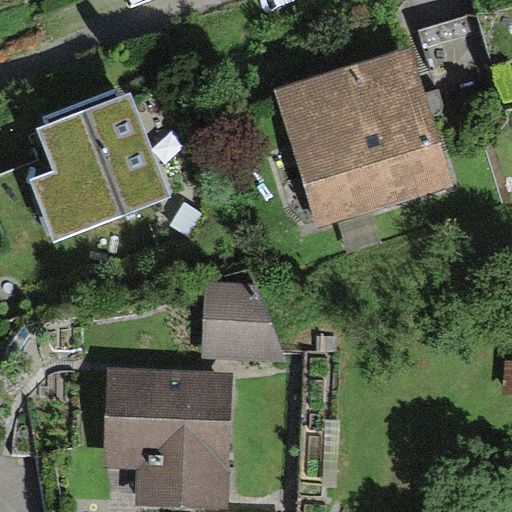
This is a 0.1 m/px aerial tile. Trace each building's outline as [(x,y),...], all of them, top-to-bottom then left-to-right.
[(314,221),(441,184),(409,72),(281,109),(314,221)] [(56,247),(164,204),(123,102),(15,145),(56,247)] [(210,302),(209,360),(278,361),(255,305),(210,302)] [(511,373),(497,374),(499,404),(511,403),(511,373)] [(216,390),(114,388),(113,470),(139,470),(139,504),(213,505),(216,390)]
